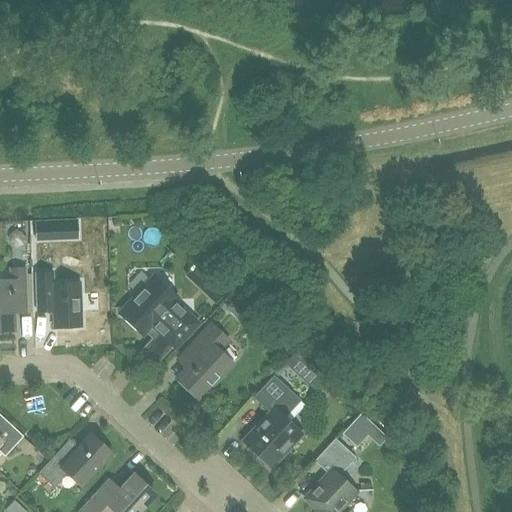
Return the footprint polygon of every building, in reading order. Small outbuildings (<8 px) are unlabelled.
[(22,248),(27,244),(27,238),(20,232),(14,232),(10,236),(10,242),(16,248),(22,248)] [(0,331),(14,331),(13,316),(27,315),(25,270),(11,270),(12,283),(0,283),(0,331)] [(34,274),(36,304),(36,313),(52,312),(53,328),(82,327),(80,283),(53,284),(52,273),(34,274)] [(229,290),(217,278),(202,293),(214,305),(229,290)] [(175,347),(197,323),(174,302),(175,300),(153,279),(121,312),(144,334),(152,326),(175,347)] [(235,298),(225,308),(239,322),(249,312),(235,298)] [(199,400),(232,364),(220,353),(228,344),(211,327),(189,351),(198,359),(178,380),(199,400)] [(271,467),(301,435),(284,418),(300,400),(283,384),(274,376),(254,398),(271,414),(244,443),(271,467)] [(0,453),(5,457),(22,438),(0,416),(0,453)] [(366,435),(378,446),(386,437),(374,427),(366,435)] [(64,445),(49,461),(37,474),(54,489),(68,473),(81,485),(110,454),(91,436),(79,449),(74,454),(64,445)] [(314,511),(336,511),(355,491),(339,476),(355,459),(334,439),(313,462),(328,476),(305,499),(314,508),(314,511)] [(139,511),(154,496),(134,477),(113,499),(102,489),(81,511),(139,511)]
